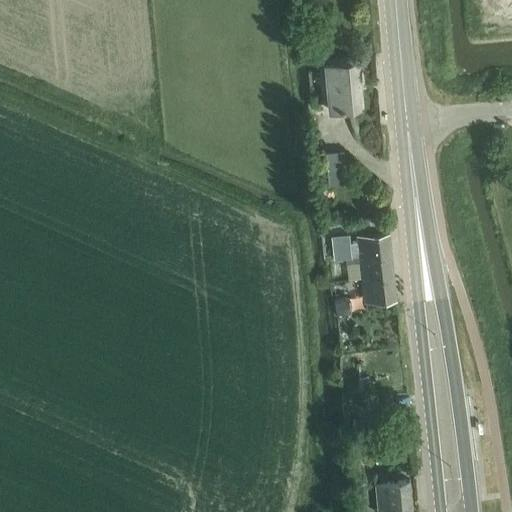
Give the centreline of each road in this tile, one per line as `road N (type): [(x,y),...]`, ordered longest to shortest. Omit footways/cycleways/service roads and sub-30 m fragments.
road 1 (tertiary): [(471,511),(446,322),(421,235)]
road 2 (tertiary): [(421,235),(421,330),(441,511)]
road 3 (tertiary): [(421,235),(395,0)]
